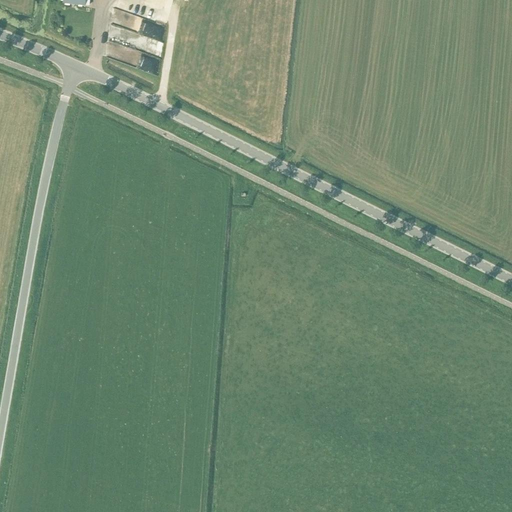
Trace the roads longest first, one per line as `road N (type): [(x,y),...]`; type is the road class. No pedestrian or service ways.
road 1 (tertiary): [(511,281),(75,66)]
road 2 (unclassified): [(0,441),(53,144),(75,66)]
